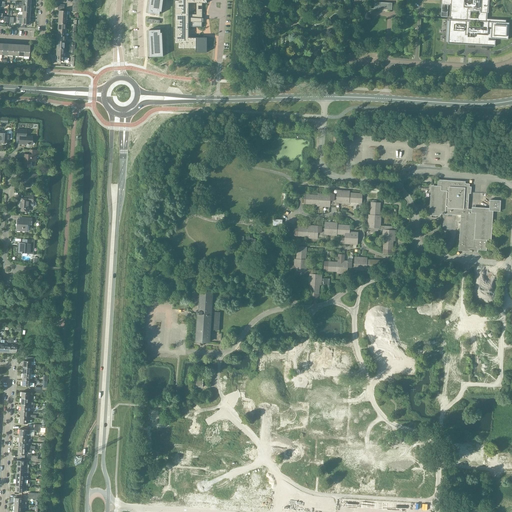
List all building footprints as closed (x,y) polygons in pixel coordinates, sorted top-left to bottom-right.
[(149,0),(148,13),(159,15),(161,0),(149,0)] [(202,3),(207,3),(207,0),(178,0),(178,1),(175,1),(175,44),(178,44),(178,49),(195,49),(196,49),(196,53),(207,53),(207,38),(189,38),(189,28),(202,28),(202,3)] [(489,43),(488,43),(488,38),(508,40),(508,38),(507,38),(508,24),(509,24),(509,23),(506,23),(506,20),(487,19),(487,13),(488,13),(489,0),(442,0),(442,4),(442,5),(453,5),(452,13),(450,13),(450,17),(452,17),(452,19),(449,19),(449,21),(448,21),(446,41),(448,42),(448,44),(465,45),(465,42),(467,42),(468,42),(468,43),(474,43),(478,43),(482,43),(482,44),(489,44),(489,43)] [(374,3),(374,9),(380,9),(388,10),(392,10),(392,9),(392,3),(375,2),(374,2),(374,3)] [(160,30),(148,31),(149,40),(149,42),(150,57),(161,57),(160,30)] [(20,145),(31,145),(32,136),(26,136),(26,130),(17,129),(17,137),(20,137),(20,145)] [(0,142),(10,143),(10,140),(12,140),(12,133),(12,132),(11,131),(10,131),(9,131),(8,131),(7,132),(7,133),(7,134),(2,133),(2,132),(0,131),(0,142)] [(24,154),(24,167),(30,167),(32,167),(33,167),(34,167),(35,166),(35,165),(35,161),(36,161),(36,156),(39,156),(40,150),(30,150),(29,155),(24,154)] [(23,176),(22,184),(22,187),(32,187),(33,177),(38,178),(38,174),(29,174),(29,177),(23,176)] [(476,250),(486,251),(487,240),(491,241),(493,211),(500,212),(501,201),(490,200),(489,211),(468,209),(469,191),(471,191),(471,187),(469,187),(469,184),(446,183),(446,180),(437,180),(437,184),(437,186),(438,186),(438,190),(433,190),(431,214),(461,215),(459,249),(469,250),(470,248),(476,248),(476,250)] [(337,201),(330,201),(329,205),(336,206),(339,206),(339,203),(345,203),(345,202),(362,203),(362,198),(361,197),(361,194),(349,193),(349,192),(345,192),(343,192),(343,191),(337,191),(337,193),(337,196),(337,201)] [(305,198),(304,204),(317,205),(321,205),(321,206),(329,207),(329,205),(330,201),(337,201),(337,196),(335,196),(335,195),(330,194),(325,194),(325,195),(322,195),(320,194),(319,194),(319,196),(306,195),(306,199),(305,198)] [(35,202),(33,202),(33,196),(24,195),(24,198),(18,198),(18,203),(19,203),(18,211),(23,211),(28,211),(29,207),(35,207),(36,206),(37,204),(35,202)] [(368,222),(368,227),(369,227),(370,227),(370,232),(378,232),(378,230),(383,230),(383,237),(384,237),(384,240),(384,245),(383,253),(392,254),(393,250),(393,240),(394,240),(394,239),(394,237),(394,235),(395,235),(395,230),(392,230),(392,229),(392,227),(385,226),(380,226),(381,219),(379,219),(379,215),(380,204),(376,204),(376,203),(371,202),(371,206),(370,216),(369,216),(369,219),(370,220),(370,222),(369,222),(368,222)] [(16,231),(27,232),(27,223),(31,223),(32,218),(23,217),(22,220),(17,220),(16,231)] [(324,228),(324,234),(326,235),(333,235),(333,234),(337,234),(345,234),(345,232),(349,232),(349,229),(348,229),(349,226),(337,225),(337,224),(335,223),(333,223),(333,224),(330,224),(330,223),(325,222),(325,225),(324,228)] [(287,229),(287,236),(293,236),(293,232),(295,232),(294,236),(298,236),(306,236),(310,237),(310,238),(317,238),(317,237),(319,237),(324,237),(326,238),(326,235),(324,234),(324,228),(322,228),(322,227),(318,226),(314,226),(314,227),(311,227),(309,226),(308,228),(295,227),(295,230),(293,230),(293,229),(287,229)] [(341,237),(341,243),(348,244),(353,244),(356,244),(357,244),(357,243),(358,234),(358,233),(349,232),(345,232),(345,234),(345,237),(341,237)] [(238,238),(238,239),(234,239),(233,244),(255,244),(256,239),(253,239),(253,238),(250,238),(250,237),(247,237),(247,242),(244,241),(244,237),(241,236),(241,238),(238,238)] [(17,248),(16,254),(21,254),(21,253),(22,253),(33,254),(34,240),(23,239),(23,243),(19,243),(18,249),(17,248)] [(289,266),(288,271),(297,272),(297,276),(304,276),(304,274),(304,272),(313,272),(313,270),(310,270),(306,270),(307,263),(305,263),(306,260),(306,248),(303,248),(303,247),(297,247),(297,252),(297,260),(295,260),(295,262),(295,264),(296,264),(296,266),(289,266)] [(347,267),(347,272),(351,272),(354,272),(356,272),(356,270),(363,270),(363,268),(366,269),(369,269),(378,269),(378,266),(379,266),(379,260),(375,260),(374,260),(369,260),(366,260),(366,259),(364,258),(362,258),(362,259),(360,259),(360,258),(355,257),(355,260),(353,260),(353,252),(351,252),(350,259),(348,259),(348,261),(348,265),(347,267)] [(325,262),(324,270),(337,271),(340,271),(340,273),(347,273),(347,272),(347,267),(348,265),(348,261),(345,261),(345,254),(339,254),(338,261),(338,262),(325,262)] [(304,272),(304,274),(309,274),(309,281),(310,281),(310,284),(310,293),(310,294),(313,294),(313,298),(318,298),(319,284),(320,285),(321,281),(323,282),(323,285),(329,285),(330,279),(324,278),(324,279),(321,279),(321,275),(318,275),(318,271),(313,270),(313,272),(304,272)] [(198,318),(196,341),(198,341),(204,342),(206,342),(209,342),(210,329),(219,330),(220,312),(211,311),(212,293),(204,292),(200,292),(199,304),(198,314),(198,318)] [(11,340),(10,353),(16,353),(16,349),(20,349),(20,343),(13,343),(13,341),(14,338),(11,338),(11,340)] [(22,365),(22,367),(23,367),(35,368),(37,368),(37,365),(35,365),(30,365),(31,361),(34,361),(34,358),(26,358),(26,361),(23,361),(23,365),(22,365)] [(194,387),(197,387),(203,387),(203,386),(203,384),(203,379),(194,379),(194,387)] [(18,448),(17,455),(22,455),(22,457),(27,458),(31,458),(31,455),(27,455),(25,455),(25,452),(30,452),(30,449),(18,448)]
